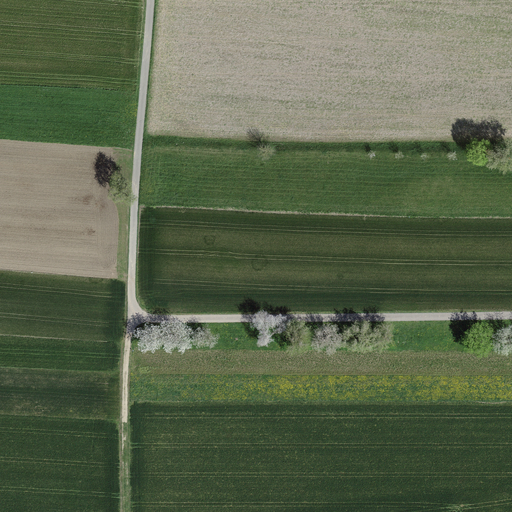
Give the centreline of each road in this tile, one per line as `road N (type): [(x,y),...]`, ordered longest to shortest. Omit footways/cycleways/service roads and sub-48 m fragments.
road 1 (unclassified): [(511,314),(149,307),(133,289),(149,0)]
road 2 (track): [(133,289),(123,511)]
